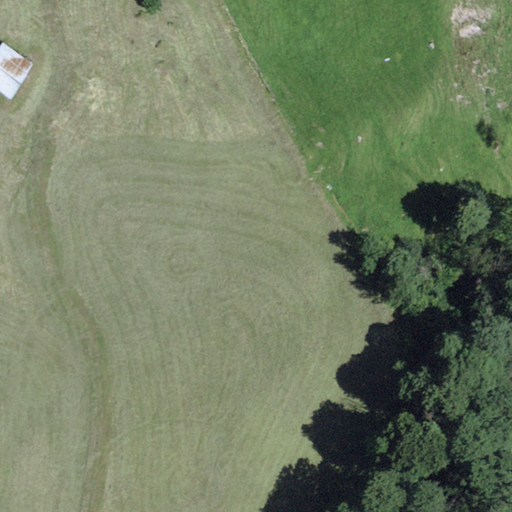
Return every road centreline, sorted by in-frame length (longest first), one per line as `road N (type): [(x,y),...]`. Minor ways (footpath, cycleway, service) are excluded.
road 1 (track): [(205,0),(326,220),(383,343),(361,444),(322,511)]
road 2 (track): [(45,0),(63,86),(38,133),(31,198),(47,272),(90,351),(93,422),(81,511)]
